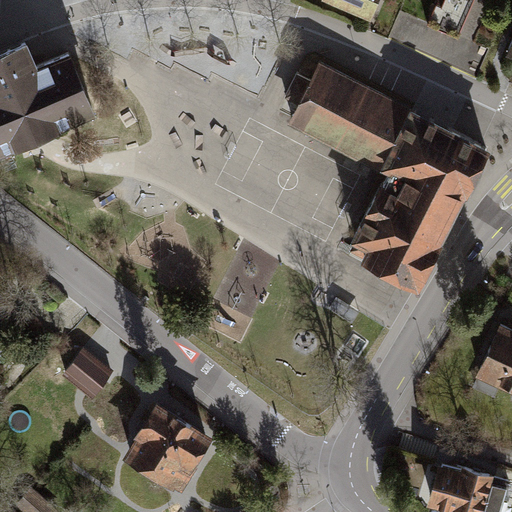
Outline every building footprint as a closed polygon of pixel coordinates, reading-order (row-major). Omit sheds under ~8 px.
[(377,0),(322,0),(369,20),(377,0)] [(436,0),(426,24),(458,38),(474,0),(436,0)] [(0,155),(44,136),(93,115),(67,52),(34,67),(25,42),(0,52),(0,155)] [(287,107),(282,117),(380,165),(344,237),(364,247),(423,276),(470,182),(491,139),(439,113),(393,90),(371,79),(315,51),(287,107)] [(0,354),(8,347),(0,339),(0,337),(30,311),(0,280),(0,354)] [(353,307),(337,297),(329,309),(345,320),(353,307)] [(360,312),(353,307),(345,320),(352,324),(360,312)] [(511,327),(497,320),(470,375),(511,394),(511,327)] [(159,402),(126,451),(182,489),(216,440),(159,402)] [(494,477),(441,462),(427,507),(444,511),(498,511),(506,489),(492,484),(494,477)] [(60,511),(31,485),(16,501),(28,511),(60,511)]
